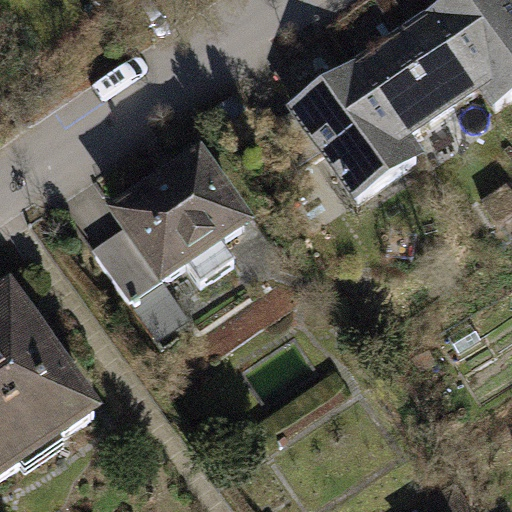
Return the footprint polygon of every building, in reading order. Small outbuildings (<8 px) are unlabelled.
[(460,0),(433,19),(439,28),(484,95),(497,114),(511,104),(511,5),(508,0),(460,0)] [(439,28),(361,80),(405,147),(484,95),(439,28)] [(357,73),(295,114),(358,209),(420,168),(405,147),(361,80),(357,73)] [(201,164),(119,220),(132,239),(100,261),(132,308),(187,271),(202,292),(235,270),(220,249),(247,231),(201,164)] [(10,294),(0,300),(0,486),(97,419),(10,294)]
